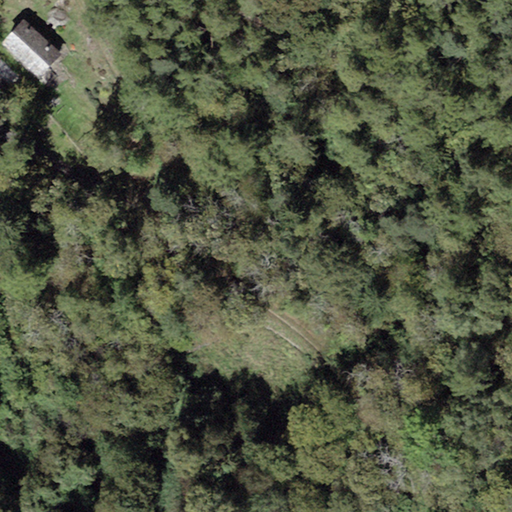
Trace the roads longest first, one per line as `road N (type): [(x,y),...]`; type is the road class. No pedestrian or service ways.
road 1 (track): [(116,177),(219,238),(268,302),(311,336),(387,448)]
road 2 (track): [(0,130),(116,177)]
